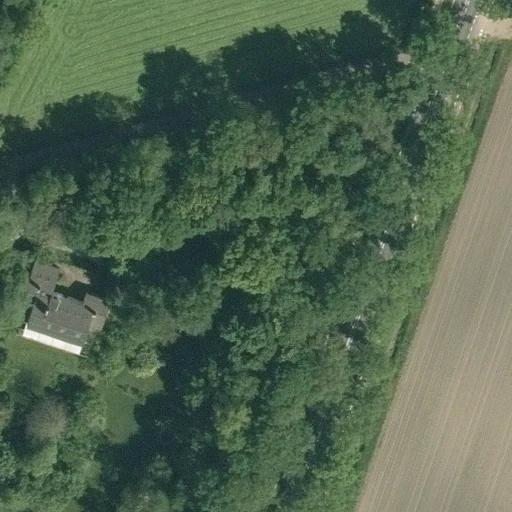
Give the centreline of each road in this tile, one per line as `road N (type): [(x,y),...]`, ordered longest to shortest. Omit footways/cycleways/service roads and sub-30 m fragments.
road 1 (primary): [(297,511),(456,38)]
road 2 (unclassified): [(0,163),(456,38)]
